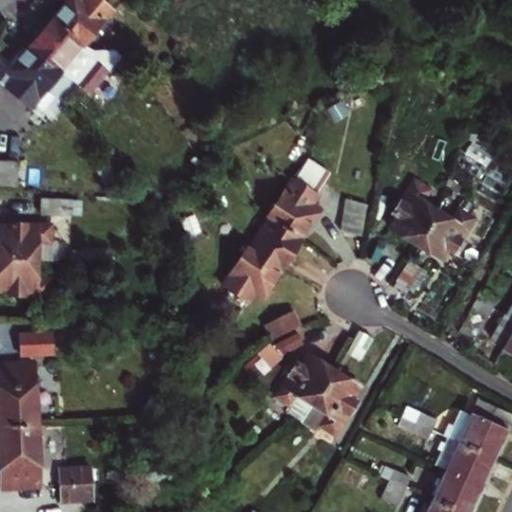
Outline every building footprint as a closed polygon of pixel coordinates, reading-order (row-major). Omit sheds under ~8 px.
[(57,26),(87,51),(89,53),(118,17),(97,0),(92,0),(87,5),(80,0),(79,0),(71,10),(57,26)] [(87,51),(57,26),(55,29),(47,39),(36,53),(66,77),(87,51)] [(471,38),(469,30),(461,32),(464,41),(471,38)] [(36,53),(14,78),(22,84),(15,93),(26,101),(40,113),(68,79),(66,77),(36,53)] [(101,66),(93,77),(107,88),(115,77),(101,66)] [(85,88),(98,98),(107,88),(93,77),(93,78),(85,88)] [(269,220),(272,222),(303,239),(311,224),(320,209),(313,205),(319,195),(316,194),(322,184),(304,173),(298,184),(292,180),(269,220)] [(0,202),(15,202),(15,177),(0,176),(0,202)] [(395,215),(399,218),(392,228),(404,234),(418,243),(440,208),(425,200),(431,189),(416,179),(395,215)] [(476,202),(467,197),(461,206),(470,212),(476,202)] [(463,236),(476,215),(470,212),(461,206),(454,217),(440,208),(418,243),(435,253),(445,258),(451,247),(455,249),(463,236)] [(242,209),(234,223),(249,231),(257,217),(242,209)] [(72,226),(73,210),(42,210),(42,226),(72,226)] [(366,212),(345,210),(343,242),(363,244),(366,212)] [(255,253),(285,270),(295,254),(303,239),(272,222),(254,253),(255,253)] [(249,231),(234,223),(227,236),(242,244),(249,231)] [(42,248),(55,248),(55,230),(16,230),(16,234),(2,234),(2,247),(2,265),(42,265),(42,248)] [(462,253),(469,240),(463,236),(455,249),(462,253)] [(42,248),(42,265),(62,265),(62,249),(55,248),(42,248)] [(255,253),(254,253),(250,253),(228,291),(256,307),(263,296),(269,300),(277,286),(285,270),(255,253)] [(427,270),(413,261),(400,281),(413,290),(427,270)] [(42,281),(42,265),(2,265),(2,285),(2,295),(17,295),(17,300),(54,300),(54,281),(42,281)] [(502,304),(486,296),(476,314),(493,322),(502,304)] [(300,313),(273,327),(281,343),(308,329),(300,313)] [(511,319),(511,320),(510,320),(497,345),(511,352),(501,371),(511,377),(511,319)] [(362,360),(374,339),(361,331),(349,353),(362,360)] [(307,336),(285,347),(291,359),(313,348),(307,336)] [(56,337),(22,338),(23,362),(56,361),(56,337)] [(310,417),(317,405),(337,371),(324,363),(313,356),(306,366),(302,364),(281,398),(297,409),(293,416),(301,422),(306,423),(310,417)] [(1,379),(3,433),(22,432),(20,369),(1,370),(1,379)] [(22,432),(42,432),(40,369),(20,369),(22,432)] [(355,399),(362,388),(352,381),(337,371),(317,405),(331,414),(323,426),(325,427),(338,436),(360,403),(355,399)] [(511,441),(511,439),(511,415),(484,402),(478,414),(463,407),(436,466),(450,473),(431,511),(478,511),(483,502),(496,473),(511,441)] [(317,405),(310,417),(306,423),(321,433),(325,427),(323,426),(331,414),(317,405)] [(440,424),(410,409),(401,429),(430,444),(440,424)] [(5,483),(6,496),(24,495),(22,432),(3,433),(5,483)] [(24,495),(43,495),(42,432),(22,432),(24,495)] [(414,480),(397,471),(388,491),(405,499),(414,480)] [(96,493),(95,476),(64,477),(65,494),(96,493)] [(65,511),(73,511),(97,511),(96,493),(65,494),(65,511)]
